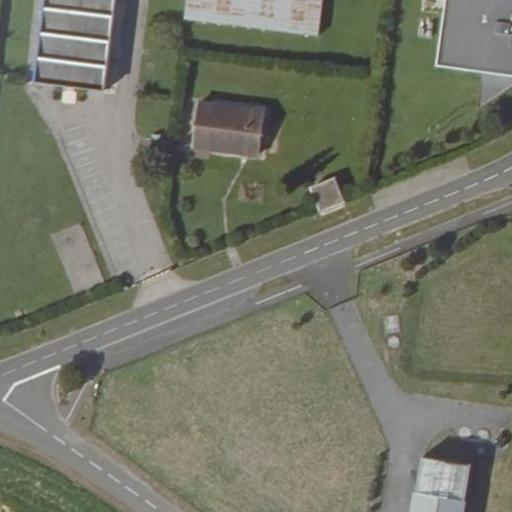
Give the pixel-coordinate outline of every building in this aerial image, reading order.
[(39,0),(29,84),(100,94),(104,63),(112,0),(39,0)] [(182,0),(181,10),(317,29),(321,0),(182,0)] [(511,0),(442,0),(437,58),(511,64),(511,0)] [(480,76),(481,95),(498,94),(497,75),(480,76)] [(194,108),(187,150),(255,160),(262,119),(194,108)] [(314,189),(325,210),(346,201),(335,179),(314,189)] [(79,223),(50,236),(73,289),(102,277),(79,223)] [(385,334),(399,332),(397,314),(382,316),(385,334)] [(410,511),(462,511),(471,465),(421,456),(410,511)]
